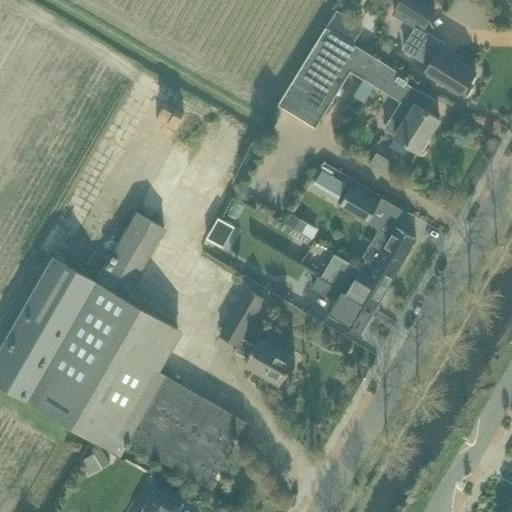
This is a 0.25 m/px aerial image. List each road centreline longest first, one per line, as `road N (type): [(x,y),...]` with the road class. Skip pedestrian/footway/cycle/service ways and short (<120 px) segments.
road 1 (tertiary): [(318,511),(511,176)]
road 2 (unclassified): [(443,511),(511,394)]
